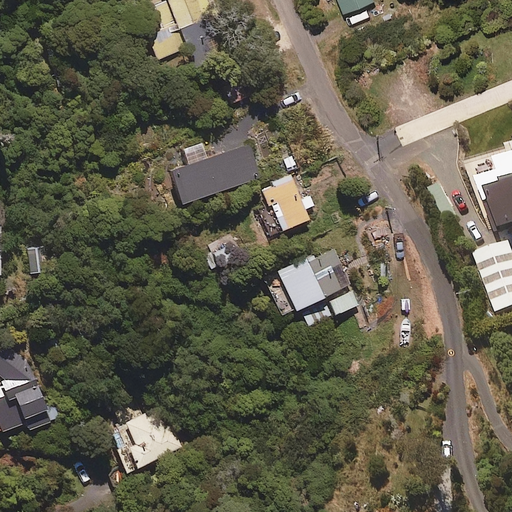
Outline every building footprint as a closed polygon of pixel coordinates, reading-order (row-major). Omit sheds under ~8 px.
[(226,44),(209,0),(156,0),(149,3),(158,27),(146,32),(155,56),(185,45),(190,57),(226,44)] [(365,0),(339,0),(342,9),(365,0)] [(202,151),(199,137),(179,142),(183,157),(167,162),(177,196),(258,173),(248,139),(202,151)] [(298,196),(287,171),(257,185),(265,202),(256,207),(267,232),(306,214),(302,206),(311,201),(307,192),(298,196)] [(455,212),(440,183),(429,189),(445,217),(455,212)] [(511,221),(511,185),(476,198),(487,230),(511,221)] [(511,305),(511,239),(475,253),(496,311),(511,305)] [(356,302),(334,245),(300,258),(299,256),(273,266),(277,277),(265,282),(277,312),(296,304),(304,323),(356,302)] [(22,354),(6,337),(0,342),(0,372),(1,373),(0,373),(0,429),(1,432),(50,412),(26,352),(22,354)] [(180,438),(164,396),(136,407),(131,395),(100,407),(121,460),(180,438)]
